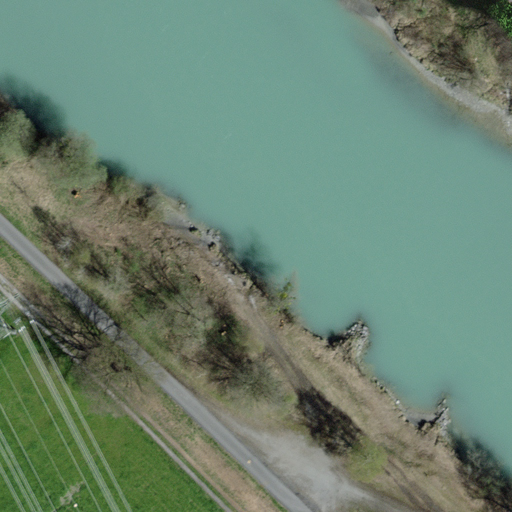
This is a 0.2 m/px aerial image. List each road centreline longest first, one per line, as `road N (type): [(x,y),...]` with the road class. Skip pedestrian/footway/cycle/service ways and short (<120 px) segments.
road 1 (track): [(0,219),(302,511)]
road 2 (track): [(0,280),(234,511)]
